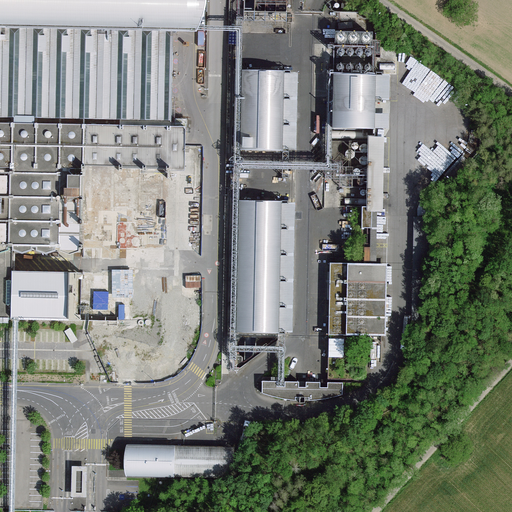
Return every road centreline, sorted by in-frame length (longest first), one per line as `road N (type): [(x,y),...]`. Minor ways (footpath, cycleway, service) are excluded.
road 1 (unclassified): [(232,398),(268,409),(349,405),(372,394),(390,370),(402,326),(407,91)]
road 2 (unclassified): [(232,398),(303,338),(317,0)]
road 3 (unclassified): [(219,0),(214,320),(198,372),(172,395)]
road 4 (unclassified): [(374,511),(511,361)]
road 5 (unclassified): [(380,0),(511,91)]
road 6 (unclassified): [(100,435),(180,426),(232,398)]
